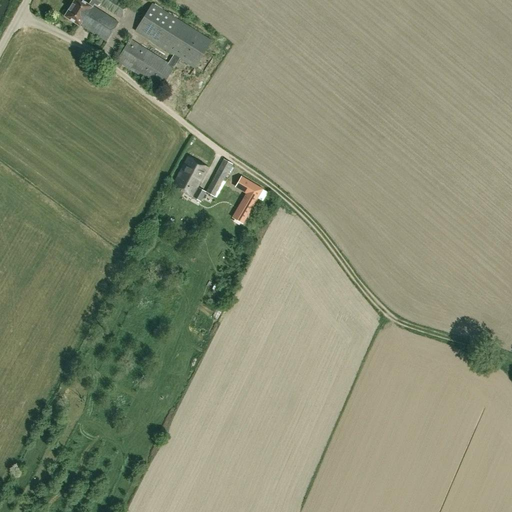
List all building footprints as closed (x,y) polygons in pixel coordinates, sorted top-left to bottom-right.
[(81,0),(74,0),(64,16),(79,26),(80,25),(106,41),(118,22),(93,6),(94,4),(97,6),(99,4),(121,18),(129,4),(122,0),(91,0),(88,4),(81,0)] [(211,41),(152,4),(135,31),(173,55),(168,63),(130,40),(116,61),(160,88),(179,58),(194,68),(211,41)] [(188,158),(172,186),(200,201),(205,193),(196,188),(207,169),(188,158)] [(219,168),(206,192),(215,196),(217,192),(223,195),(226,188),(221,185),(225,178),(231,181),(236,173),(229,169),(227,173),(219,168)] [(235,217),(234,221),(242,225),(261,189),(239,177),(235,187),(247,194),(235,217)]
